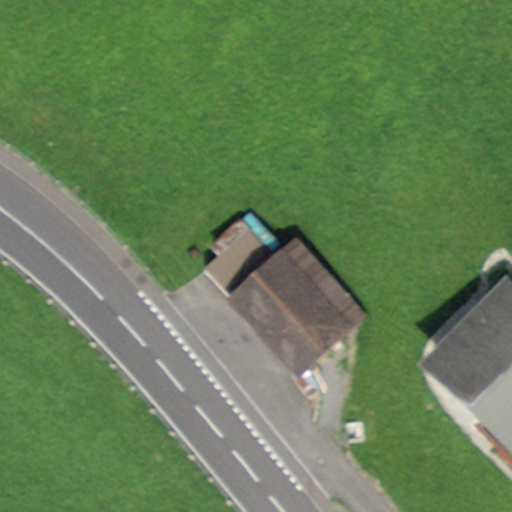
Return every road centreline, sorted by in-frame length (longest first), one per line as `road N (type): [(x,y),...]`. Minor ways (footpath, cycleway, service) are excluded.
road 1 (primary): [(0,203),(86,280),(281,511)]
road 2 (track): [(373,511),(327,469),(256,479)]
